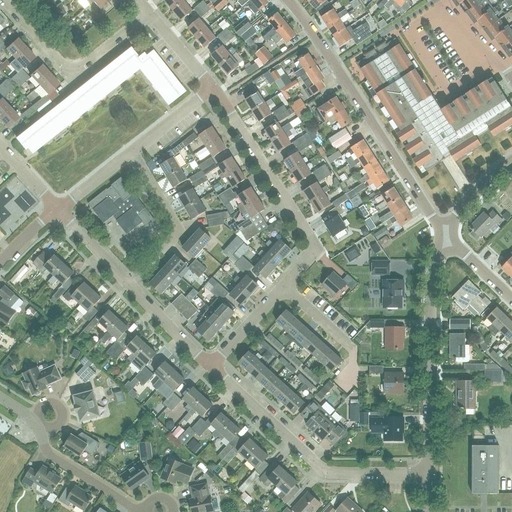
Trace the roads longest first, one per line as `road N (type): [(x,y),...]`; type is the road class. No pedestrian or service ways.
road 1 (residential): [(286,0),(445,234)]
road 2 (residential): [(210,367),(323,471),(428,472)]
road 3 (unclassified): [(445,234),(431,293),(428,472)]
road 4 (residential): [(212,88),(310,239),(307,259)]
road 5 (residential): [(149,13),(74,68),(3,0)]
road 6 (residential): [(129,285),(176,231),(132,152)]
road 7 (residential): [(342,386),(353,371),(352,349),(283,287)]
road 8 (residential): [(41,434),(49,454),(141,511)]
